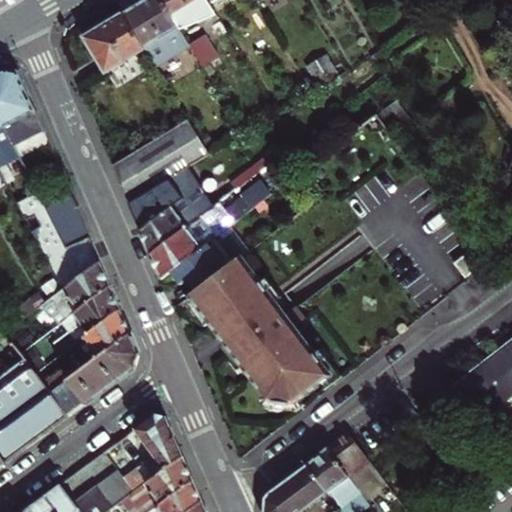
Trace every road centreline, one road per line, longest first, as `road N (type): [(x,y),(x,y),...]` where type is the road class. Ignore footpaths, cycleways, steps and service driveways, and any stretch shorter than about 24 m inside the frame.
road 1 (residential): [(18,20),(173,367)]
road 2 (residential): [(511,290),(231,504)]
road 3 (residential): [(173,367),(0,495)]
road 4 (residential): [(173,367),(231,504)]
